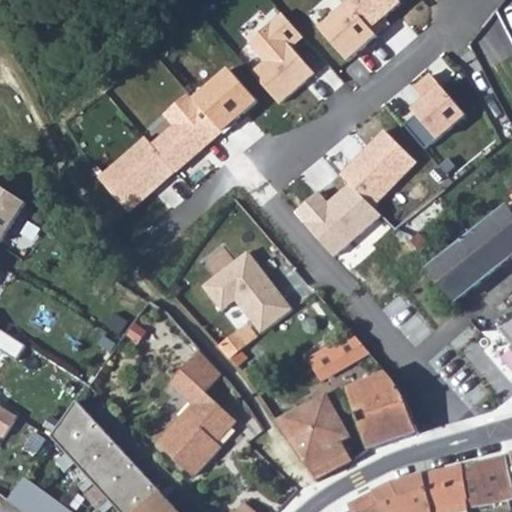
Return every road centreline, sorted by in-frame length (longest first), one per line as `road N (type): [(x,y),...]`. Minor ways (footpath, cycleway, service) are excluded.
road 1 (residential): [(246,184),(465,441)]
road 2 (residential): [(470,0),(431,41),(246,184)]
road 3 (residential): [(465,441),(376,467),(296,511)]
road 4 (residential): [(246,184),(179,229),(156,286)]
